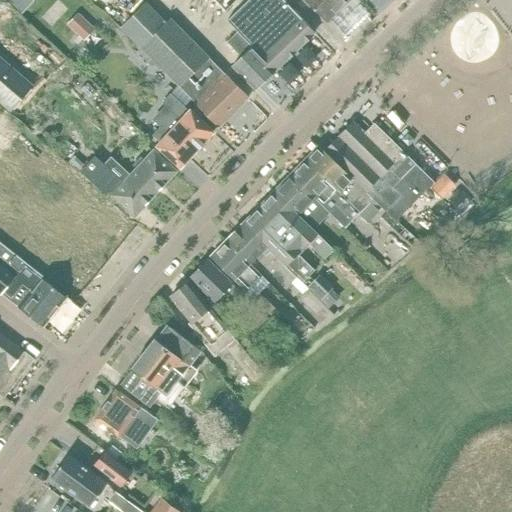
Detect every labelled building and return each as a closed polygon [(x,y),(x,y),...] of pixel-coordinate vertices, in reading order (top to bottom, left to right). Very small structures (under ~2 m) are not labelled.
[(213,0),(224,11),(236,0),(213,0)] [(247,0),(226,21),(237,32),(273,72),(315,33),(283,0),(247,0)] [(304,0),(324,21),(327,19),(344,37),(369,14),(355,0),(304,0)] [(146,2),(120,28),(140,48),(179,88),(180,86),(197,103),(196,104),(219,127),(232,140),(261,110),(248,97),(197,47),(169,19),(165,22),(146,2)] [(77,13),(67,24),(84,40),(94,29),(77,13)] [(273,72),(237,32),(226,42),(241,58),(232,66),(254,90),(273,72)] [(0,59),(0,100),(10,109),(31,85),(0,59)] [(159,111),(152,120),(160,127),(153,134),(161,141),(158,144),(181,165),(212,132),(190,110),(188,112),(170,94),(163,102),(166,105),(159,111)] [(367,191),(373,196),(388,211),(386,212),(395,221),(434,182),(407,157),(374,124),(364,134),(353,123),(327,150),(367,191)] [(321,144),(291,174),(315,198),(329,212),(344,227),(357,213),(368,223),(379,211),(369,201),(373,196),(367,191),(327,150),(321,144)] [(94,154),(80,169),(106,193),(109,189),(113,193),(112,194),(135,215),(175,171),(153,150),(144,160),(140,156),(133,164),(136,167),(130,173),(111,156),(104,163),(94,154)] [(291,174),(275,191),(313,229),(322,220),(329,212),(315,198),(291,174)] [(444,174),(431,187),(442,199),(455,186),(444,174)] [(268,246),(302,282),(314,270),(299,255),(309,244),(324,259),(334,249),(317,233),(313,229),(275,191),(243,223),(268,246)] [(458,191),(449,199),(456,206),(465,198),(458,191)] [(302,283),(302,282),(267,247),(243,223),(227,240),(251,264),(256,258),(286,288),(296,278),(302,283)] [(0,291),(43,327),(67,298),(42,277),(43,276),(0,240),(0,291)] [(251,264),(227,240),(211,256),(235,279),(268,310),(273,306),(254,287),(263,277),(250,264),(251,264)] [(207,260),(190,277),(215,302),(232,285),(207,260)] [(319,274),(306,287),(320,301),(331,290),(333,288),(319,274)] [(189,283),(171,297),(191,322),(189,324),(198,335),(197,336),(215,357),(227,347),(255,381),(264,375),(189,283)] [(132,369),(121,383),(150,406),(161,392),(169,398),(174,391),(172,389),(178,381),(185,387),(198,370),(190,365),(201,350),(193,344),(195,341),(176,319),(170,327),(167,324),(156,339),(154,338),(131,367),(132,369)] [(24,352),(0,332),(0,376),(7,368),(9,370),(24,352)] [(95,418),(119,436),(119,435),(136,447),(137,446),(134,444),(152,419),(155,421),(156,420),(139,407),(140,407),(116,389),(95,418)] [(178,416),(164,405),(155,416),(169,427),(178,416)] [(130,471),(121,464),(104,451),(94,464),(120,485),(130,471)] [(108,484),(69,455),(52,479),(91,507),(108,484)] [(178,511),(161,499),(150,511),(178,511)] [(142,511),(127,500),(120,510),(123,511),(142,511)]
